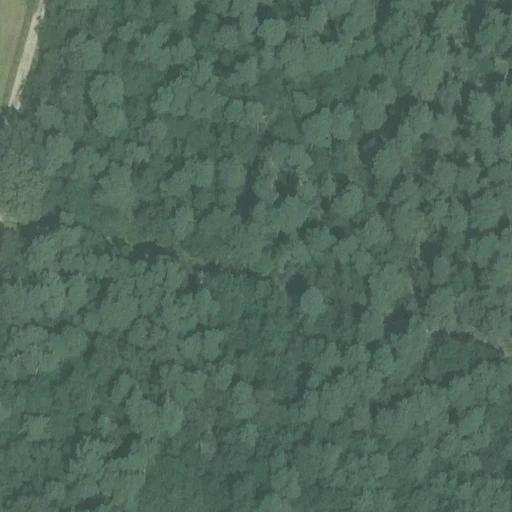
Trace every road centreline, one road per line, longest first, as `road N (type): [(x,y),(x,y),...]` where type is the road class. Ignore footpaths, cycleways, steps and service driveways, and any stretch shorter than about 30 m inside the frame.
road 1 (track): [(0,200),(511,361)]
road 2 (track): [(38,0),(0,157)]
